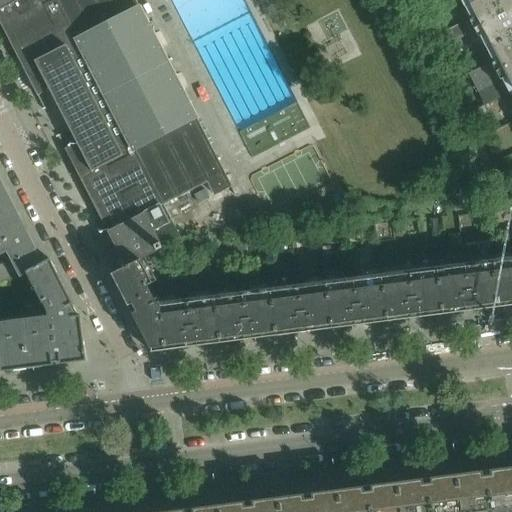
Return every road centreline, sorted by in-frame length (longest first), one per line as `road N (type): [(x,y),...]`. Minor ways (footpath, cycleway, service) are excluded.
road 1 (secondary): [(0,480),(511,410)]
road 2 (secondary): [(511,361),(152,407)]
road 3 (residential): [(152,407),(0,112)]
road 4 (secondary): [(152,407),(0,426)]
